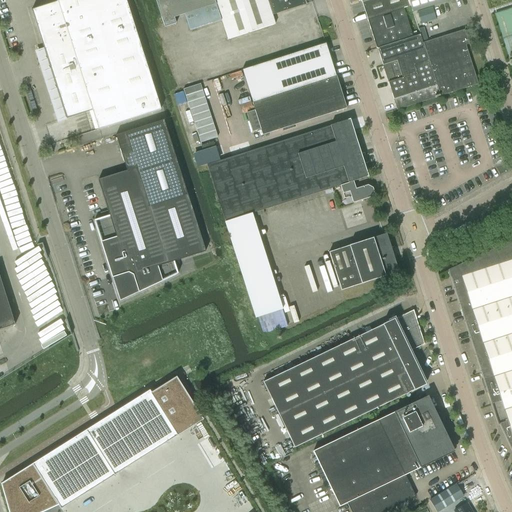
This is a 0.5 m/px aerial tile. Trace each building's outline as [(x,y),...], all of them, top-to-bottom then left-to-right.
[(90,111),(98,130),(160,110),(124,0),(56,0),(57,1),(31,10),(66,118),(90,111)] [(227,39),(240,35),(274,24),(271,15),(266,0),(155,0),(163,27),(175,24),(173,18),(184,14),(189,30),(221,20),(227,39)] [(266,0),(271,15),(305,4),(303,0),(266,0)] [(361,0),(367,19),(367,20),(403,8),(409,7),(406,0),(361,0)] [(408,0),(412,11),(445,0),(408,0)] [(420,24),(436,19),(432,7),(416,12),(420,24)] [(511,7),(497,11),(509,60),(511,58),(511,7)] [(403,8),(367,20),(377,48),(412,36),(403,8)] [(464,30),(422,43),(440,96),(477,84),(464,45),(468,44),(464,30)] [(412,36),(377,48),(396,110),(440,96),(422,43),(420,35),(412,37),(412,36)] [(240,70),(251,103),(335,76),(325,44),(240,70)] [(335,76),(251,103),(254,111),(245,114),(251,133),(260,130),(262,135),(345,108),(336,80),(335,76)] [(200,84),(183,89),(200,143),(217,137),(200,84)] [(109,215),(93,220),(114,284),(116,283),(120,298),(134,294),(177,274),(173,261),(183,258),(205,252),(187,194),(163,120),(115,135),(115,136),(124,133),(138,177),(101,189),(98,180),(109,215)] [(218,160),(207,164),(206,164),(223,221),(339,185),(353,181),(367,177),(349,120),(218,160)] [(213,142),(201,145),(202,150),(214,147),(213,142)] [(355,189),(353,181),(339,185),(344,199),(350,197),(352,203),(371,197),(373,194),(371,187),(367,185),(355,189)] [(255,318),(256,317),(282,309),(251,214),(224,223),(255,318)] [(398,272),(394,260),(386,234),(328,252),(340,290),(398,272)] [(511,239),(447,270),(449,274),(450,277),(472,347),(511,333),(511,239)] [(0,329),(11,326),(14,325),(0,279),(0,329)] [(424,344),(413,310),(262,382),(294,448),(424,385),(408,353),(409,352),(424,344)] [(261,321),(267,332),(275,328),(273,323),(277,321),(274,314),(261,321)] [(511,333),(472,347),(480,373),(483,380),(511,370),(511,333)] [(511,370),(483,380),(497,425),(499,424),(511,453),(511,370)] [(32,464),(1,484),(8,511),(33,511),(54,499),(58,505),(60,509),(203,419),(176,377),(150,393),(149,390),(143,394),(34,463),(32,464)] [(427,396),(312,451),(322,473),(319,475),(324,487),(328,485),(338,506),(347,502),(351,511),(382,511),(415,497),(404,475),(449,453),(434,421),(438,419),(427,396)] [(456,484),(429,500),(436,511),(463,496),(456,484)] [(472,511),(467,503),(454,511),(472,511)]
